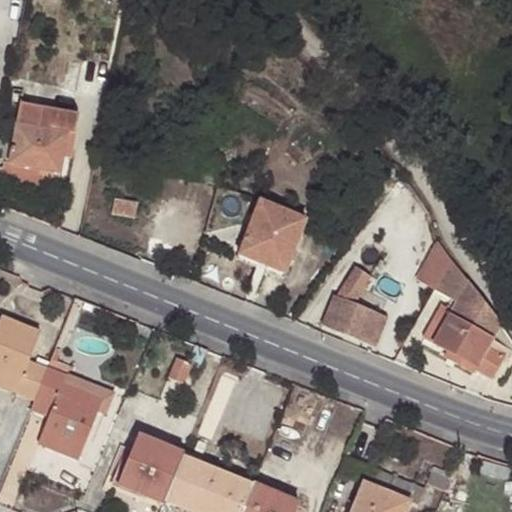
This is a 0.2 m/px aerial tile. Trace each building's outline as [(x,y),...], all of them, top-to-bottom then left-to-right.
[(0,135),(0,162),(5,163),(1,182),(41,189),(45,170),(61,173),(65,150),(68,133),(75,135),(79,115),(22,103),(15,138),(0,135)] [(217,186),(223,159),(202,154),(206,137),(183,132),(180,151),(111,137),(107,157),(177,170),(176,177),(217,186)] [(68,133),(65,150),(72,152),(75,135),(68,133)] [(139,202),(116,198),(113,214),(136,219),(139,202)] [(307,221),(260,203),(240,254),(287,272),(307,221)] [(435,290),(451,261),(439,244),(418,281),(435,290)] [(287,272),(240,254),(238,261),(284,280),(287,272)] [(490,347),(503,324),(496,316),(491,310),(488,306),(481,297),(476,290),(467,280),(459,270),(457,268),(451,261),(435,290),(457,303),(452,313),(442,307),(425,339),(448,351),(460,358),(456,363),(474,373),(476,370),(493,380),(507,356),(490,347)] [(371,343),(382,316),(381,315),(373,312),(354,304),(372,278),(358,268),(337,297),(335,297),(323,326),(371,345),(371,343)] [(34,401),(47,369),(29,361),(40,332),(2,315),(0,319),(0,375),(19,383),(15,394),(34,401)] [(389,319),(382,316),(371,343),(378,347),(389,319)] [(197,346),(196,345),(188,364),(192,366),(199,369),(207,350),(197,346)] [(62,351),(55,348),(51,359),(57,361),(62,351)] [(445,357),(456,363),(460,358),(448,351),(445,357)] [(51,359),(47,369),(34,401),(30,411),(48,418),(38,443),(79,460),(98,412),(99,407),(79,399),(81,392),(63,385),(67,374),(71,366),(57,361),(51,359)] [(192,366),(188,364),(176,359),(169,379),(184,385),(192,366)] [(114,393),(67,374),(63,385),(81,392),(79,399),(99,407),(98,412),(106,415),(114,393)] [(0,387),(15,394),(19,383),(0,375),(0,387)] [(297,385),(284,422),(306,430),(320,394),(297,385)] [(183,457),(185,453),(137,434),(119,480),(145,490),(143,497),(164,505),(165,503),(183,457)] [(242,511),(253,485),(183,457),(165,503),(180,509),(184,500),(211,511),(242,511)] [(446,492),(453,475),(433,467),(426,484),(446,492)] [(362,482),(349,511),(404,511),(409,500),(419,505),(425,490),(371,468),(365,483),(362,482)] [(145,490),(119,480),(114,477),(111,487),(142,499),(143,497),(145,490)] [(254,483),(253,485),(242,511),(294,511),(298,501),(254,483)] [(211,511),(184,500),(180,509),(186,511),(211,511)]
